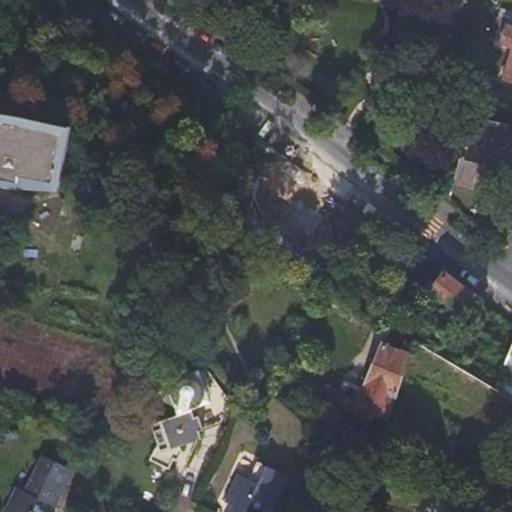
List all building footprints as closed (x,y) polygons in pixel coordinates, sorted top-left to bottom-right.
[(511,13),(498,9),(494,25),(509,30),(505,44),(509,46),(499,75),(511,79),(511,13)] [(0,117),(0,181),(23,187),(26,176),(60,183),(71,131),(0,117)] [(469,134),(455,184),(495,194),(511,131),(511,127),(482,121),(478,136),(469,134)] [(312,189),(319,179),(289,157),(257,201),(263,205),(268,239),(257,240),(262,270),(294,265),(289,236),(308,233),(306,221),(315,220),(312,189)] [(426,296),(434,265),(414,250),(396,274),(426,296)] [(466,321),(481,300),(445,273),(433,288),(462,309),(458,315),(466,321)] [(360,410),(363,411),(389,422),(396,407),(411,352),(399,349),(402,338),(389,333),(385,345),(379,344),(360,410)] [(155,442),(150,450),(158,453),(181,464),(184,459),(182,450),(202,443),(200,436),(226,427),(203,372),(157,385),(159,394),(161,401),(164,408),(169,419),(150,427),(155,442)] [(181,464),(158,453),(151,467),(169,476),(173,467),(178,470),(181,464)] [(54,511),(57,509),(62,511),(68,511),(87,480),(57,463),(38,497),(31,493),(19,511),(54,511)] [(267,511),(280,483),(248,469),(240,486),(230,482),(217,509),(222,511),(267,511)]
